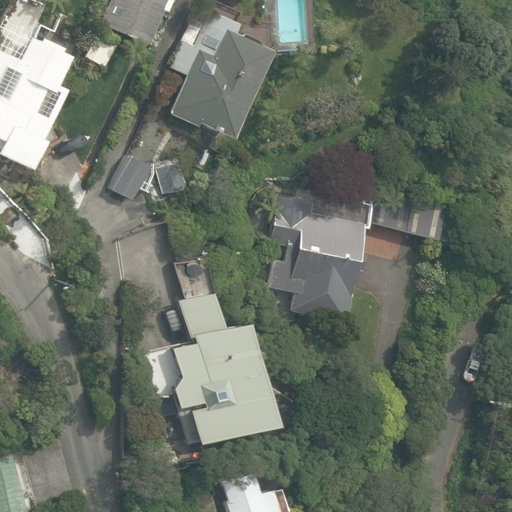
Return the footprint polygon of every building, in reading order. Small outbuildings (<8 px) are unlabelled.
[(101,0),(94,20),(142,38),(155,6),(159,7),(162,0),(101,0)] [(180,74),(164,113),(190,124),(191,121),(224,135),(266,48),(251,42),(251,38),(236,33),(234,34),(228,31),(233,22),(206,9),(189,43),(178,39),(165,68),(180,74)] [(124,48),(90,26),(77,47),(111,68),(124,48)] [(0,150),(20,159),(29,139),(34,142),(59,88),(50,84),(64,54),(55,50),(57,46),(38,37),(37,39),(26,34),(18,54),(8,49),(6,53),(0,49),(0,150)] [(108,187),(129,197),(144,164),(123,154),(108,187)] [(367,222),(433,239),(443,200),(376,184),(367,222)] [(348,247),(354,222),(306,211),(308,202),(271,194),(261,240),(282,245),(279,259),(268,257),(262,286),(288,292),(284,313),(335,324),(348,267),(355,269),(359,249),(348,247)] [(172,260),(185,256),(182,243),(168,247),(172,260)] [(166,387),(181,437),(260,414),(230,311),(211,316),(202,283),(171,292),(183,334),(136,348),(149,392),(166,387)] [(0,511),(19,511),(22,511),(6,451),(0,452),(0,511)] [(273,511),(266,487),(254,490),(248,470),(218,479),(224,498),(222,499),(226,511),(273,511)]
